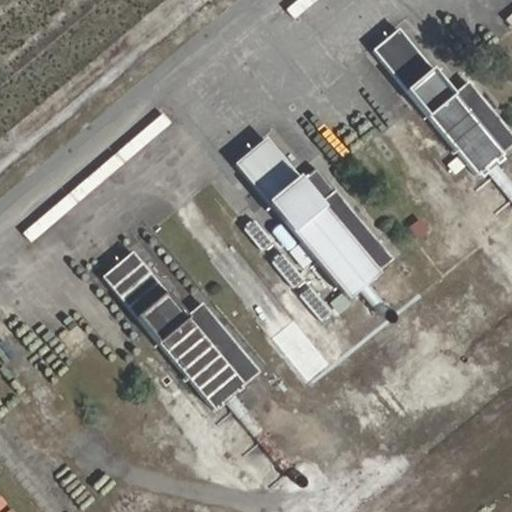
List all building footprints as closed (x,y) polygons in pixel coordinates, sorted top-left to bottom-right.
[(511,78),(509,82),(456,20),(422,47),(511,153),(511,78)] [(378,189),(325,128),(289,157),(396,285),(439,248),(386,184),(378,189)] [(383,273),(266,137),(233,165),(283,222),(271,232),(304,270),(316,260),(351,301),(383,273)] [(250,293),(201,233),(169,259),(278,389),(321,355),(264,287),(250,293)] [(213,411),(260,371),(203,302),(186,316),(133,251),(101,278),(213,411)] [(283,252),(271,260),(291,287),(302,279),(283,252)] [(310,284),(299,292),(321,320),(331,312),(310,284)]
